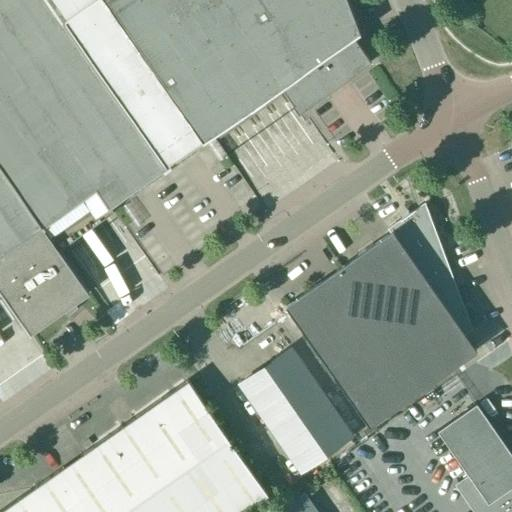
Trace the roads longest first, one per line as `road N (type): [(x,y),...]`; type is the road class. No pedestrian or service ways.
road 1 (unclassified): [(0,431),(451,116)]
road 2 (unclassified): [(511,277),(451,116)]
road 3 (unclassified): [(451,116),(408,0)]
